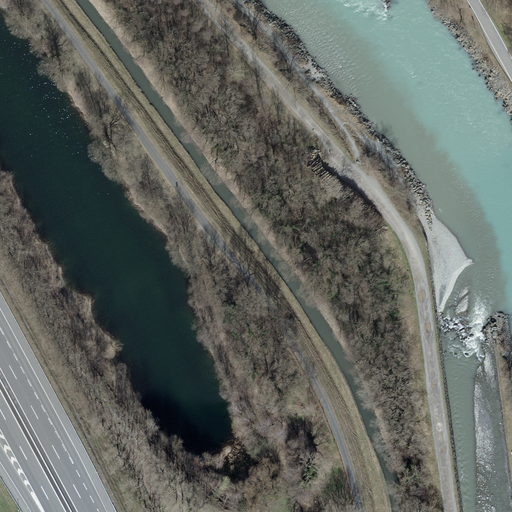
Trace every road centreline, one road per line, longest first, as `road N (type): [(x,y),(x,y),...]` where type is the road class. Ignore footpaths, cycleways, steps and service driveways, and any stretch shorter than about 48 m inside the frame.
road 1 (unclassified): [(42,0),(308,370),(338,433),(358,511)]
road 2 (track): [(451,511),(422,285),(407,239),(200,0)]
road 3 (motorway): [(88,511),(0,346)]
